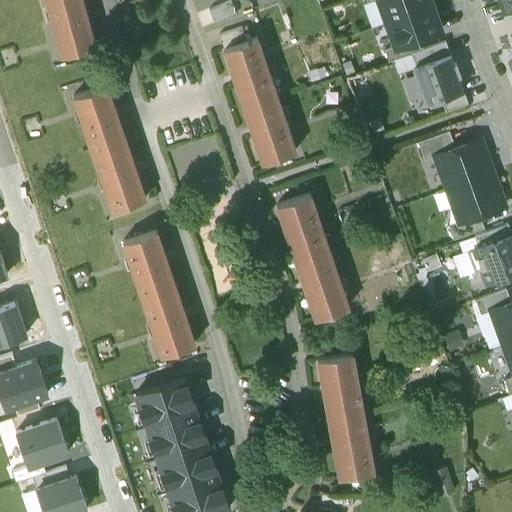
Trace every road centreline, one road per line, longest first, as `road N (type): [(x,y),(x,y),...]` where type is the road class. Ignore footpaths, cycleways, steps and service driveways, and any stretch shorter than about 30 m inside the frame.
road 1 (residential): [(262,511),(300,434),(290,326),(249,189),(177,0)]
road 2 (residential): [(101,0),(228,370),(247,511)]
road 3 (residential): [(0,148),(123,511)]
road 4 (residential): [(511,121),(466,0)]
